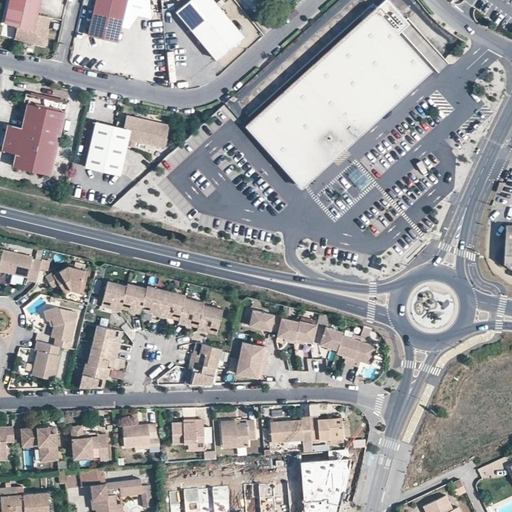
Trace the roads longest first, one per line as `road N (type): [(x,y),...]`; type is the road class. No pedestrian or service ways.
road 1 (residential): [(402,410),(336,394),(0,403)]
road 2 (secondary): [(354,295),(0,215)]
road 3 (residential): [(318,0),(208,95),(168,98),(60,71)]
road 4 (tertiary): [(511,110),(453,247)]
